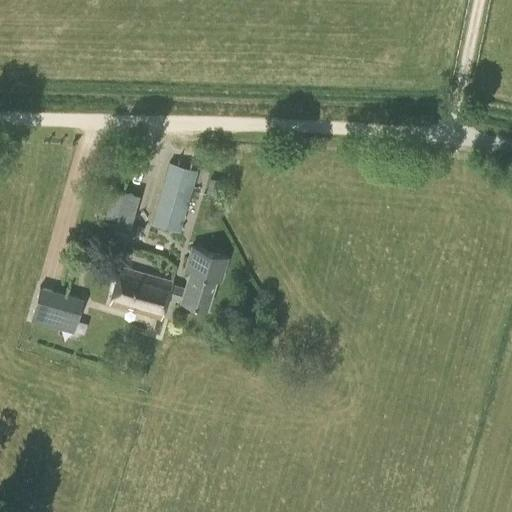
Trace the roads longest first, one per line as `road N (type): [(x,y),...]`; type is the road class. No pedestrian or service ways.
road 1 (unclassified): [(0,123),(304,129),(511,149)]
road 2 (unknown): [(471,0),(446,140)]
